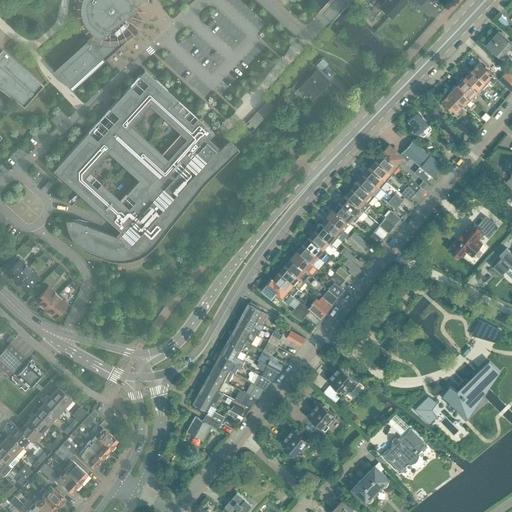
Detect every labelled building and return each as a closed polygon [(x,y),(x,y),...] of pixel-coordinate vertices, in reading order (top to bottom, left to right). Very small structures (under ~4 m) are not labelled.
[(95,35),(54,71),(54,74),(54,76),(55,79),(56,81),(57,83),(58,85),(61,87),(63,89),(66,90),(69,91),(72,91),(106,61),(103,59),(121,43),(123,45),(138,32),(128,20),(135,14),(134,5),(140,3),(139,1),(139,0),(83,0),(83,1),(83,3),(82,6),(82,8),(82,11),(82,13),(82,14),(82,16),(95,35)] [(414,0),(420,5),(424,0),(385,0),(380,6),(391,17),(392,15),(394,16),(396,16),(397,14),(398,12),(397,10),(406,0),(414,0)] [(498,31),(485,46),(498,57),(508,46),(511,49),(511,40),(510,42),(498,31)] [(0,139),(2,138),(0,135),(0,89),(19,104),(24,108),(43,86),(2,49),(0,51),(0,139)] [(322,58),(316,65),(321,70),(328,64),(322,58)] [(481,62),(473,70),(487,84),(491,80),(493,83),(497,78),(481,62)] [(168,90),(156,80),(154,83),(152,81),(149,78),(151,76),(144,70),(109,108),(109,109),(97,122),(88,132),(53,170),(76,191),(77,190),(109,219),(108,220),(106,222),(115,230),(111,235),(107,234),(106,235),(99,233),(100,231),(91,227),(92,224),(79,219),(68,220),(68,221),(69,226),(71,231),(73,235),(77,240),(80,243),(85,247),(91,250),(105,255),(106,252),(111,254),(117,255),(122,255),(127,254),(130,253),(133,252),(135,251),(137,250),(139,250),(141,248),(143,247),(145,245),(147,243),(150,240),(152,242),(218,161),(224,153),(216,146),(218,144),(215,142),(213,140),(211,141),(209,138),(214,133),(202,122),(200,124),(197,122),(198,121),(166,92),(168,90)] [(311,98),(328,80),(318,70),(300,88),(311,98)] [(473,70),(465,78),(479,93),(480,94),(484,90),(483,88),(487,84),(473,70)] [(507,72),(502,76),(510,84),(511,82),(511,81),(511,76),(507,72)] [(502,76),(498,80),(506,88),(510,84),(502,76)] [(465,78),(457,86),(471,100),(472,102),(476,98),(475,96),(479,93),(465,78)] [(457,86),(449,94),(463,108),(465,110),(469,106),(467,104),(471,100),(457,86)] [(449,94),(442,102),(458,118),(462,114),(460,112),(463,108),(449,94)] [(267,100),(248,121),(255,128),(275,106),(268,99),(267,100)] [(418,113),(408,122),(413,127),(411,128),(412,130),(412,131),(412,134),(415,135),(416,134),(417,135),(429,125),(418,113)] [(462,122),(457,126),(465,134),(470,130),(462,122)] [(412,140),(403,152),(411,158),(419,166),(433,177),(442,166),(430,156),(412,140)] [(389,145),(381,153),(382,154),(396,166),(398,168),(401,164),(404,166),(408,161),(389,145)] [(436,152),(431,157),(437,161),(441,156),(436,152)] [(382,154),(376,161),(392,175),(398,168),(396,166),(382,154)] [(441,156),(437,161),(446,169),(451,164),(441,156)] [(376,161),(370,168),(386,182),(392,175),(376,161)] [(419,166),(414,172),(423,180),(427,183),(433,177),(419,166)] [(370,168),(364,175),(380,189),(386,182),(370,168)] [(364,175),(358,182),(374,197),(380,189),(364,175)] [(408,186),(406,188),(415,195),(420,188),(411,179),(407,184),(408,186)] [(358,182),(352,189),(368,203),(374,197),(358,182)] [(406,188),(401,194),(409,201),(415,195),(406,188)] [(420,188),(415,195),(420,199),(425,192),(420,188)] [(352,189),(346,196),(363,211),(364,211),(364,212),(370,205),(368,204),(368,203),(352,189)] [(394,195),(391,199),(399,206),(403,200),(395,193),(394,195)] [(346,196),(340,203),(357,218),(363,211),(346,196)] [(391,199),(387,203),(395,210),(399,206),(391,199)] [(340,203),(334,210),(350,224),(352,221),(354,223),(358,219),(357,219),(357,218),(340,203)] [(334,210),(328,217),(344,231),(345,229),(350,224),(334,210)] [(390,211),(385,218),(394,227),(400,220),(390,211)] [(328,217),(321,224),(338,238),(342,233),(344,231),(328,217)] [(493,224),(484,217),(476,226),(484,233),(493,224)] [(385,218),(379,225),(389,234),(394,227),(385,218)] [(321,224),(316,231),(332,245),(337,238),(338,238),(321,224)] [(454,249),(452,252),(458,257),(460,254),(462,255),(466,250),(472,255),(481,244),(478,242),(484,235),(488,238),(497,227),(493,224),(484,233),(476,226),(474,225),(472,228),(470,227),(464,234),(463,233),(458,240),(459,240),(453,247),(454,249)] [(379,225),(373,232),(383,241),(389,234),(379,225)] [(316,231),(310,238),(324,250),(327,253),(333,247),(331,245),(332,245),(316,231)] [(373,232),(367,239),(377,247),(383,241),(373,232)] [(354,233),(350,237),(364,249),(368,245),(354,233)] [(350,237),(347,241),(361,253),(364,249),(350,237)] [(310,238),(304,245),(318,257),(318,258),(319,259),(321,260),(327,253),(324,250),(310,238)] [(29,239),(25,243),(29,247),(34,243),(29,239)] [(304,245),(298,252),(314,266),(319,259),(318,258),(318,257),(304,245)] [(343,247),(340,252),(348,259),(352,263),(356,258),(343,247)] [(501,257),(492,267),(493,268),(494,267),(501,274),(504,271),(510,265),(511,267),(511,252),(509,250),(507,248),(499,256),(501,257)] [(40,257),(44,261),(48,256),(44,252),(40,257)] [(298,252),(292,258),(308,273),(314,266),(298,252)] [(292,258),(286,265),(300,278),(304,281),(308,276),(310,274),(308,273),(292,258)] [(19,259),(6,274),(16,283),(29,268),(19,259)] [(348,259),(344,264),(350,269),(348,271),(354,277),(360,270),(352,263),(348,259)] [(286,265),(280,272),(294,285),(299,289),(305,282),(304,281),(300,278),(286,265)] [(58,274),(63,270),(59,266),(55,271),(58,274)] [(340,267),(335,272),(344,281),(349,275),(340,267)] [(29,268),(16,283),(25,291),(38,277),(29,268)] [(280,272),(273,279),(291,295),(293,296),(299,289),(294,285),(280,272)] [(335,272),(329,279),(334,283),(334,284),(343,291),(339,287),(344,281),(335,272)] [(266,286),(262,291),(271,298),(275,294),(284,302),(288,306),(295,298),(293,297),(293,296),(291,295),(273,279),(266,286)] [(70,285),(73,288),(78,283),(74,280),(70,285)] [(334,284),(328,290),(337,298),(343,291),(334,284)] [(49,286),(35,301),(45,310),(58,295),(49,286)] [(328,290),(322,297),(331,305),(337,298),(328,290)] [(58,295),(45,310),(54,318),(68,304),(58,295)] [(316,298),(313,302),(326,313),(332,306),(331,305),(322,297),(319,301),(316,298)] [(300,303),(292,312),(302,320),(309,311),(307,309),(302,304),(300,302),(300,303)] [(313,302),(307,309),(309,311),(310,311),(320,320),(326,313),(313,302)] [(248,304),(243,314),(262,325),(268,315),(262,312),(263,312),(248,304)] [(243,314),(237,324),(251,332),(257,335),(258,336),(261,330),(262,331),(264,326),(262,325),(243,314)] [(480,321),(474,333),(482,337),(487,325),(480,321)] [(237,324),(232,334),(251,345),(257,335),(251,332),(237,324)] [(284,331),(281,335),(282,336),(285,337),(286,338),(300,346),(305,339),(290,330),(288,334),(287,333),(285,332),(284,331)] [(274,331),(268,341),(277,346),(282,336),(281,335),(274,331)] [(232,334),(226,344),(241,352),(244,347),(248,349),(251,345),(232,334)] [(268,341),(263,352),(271,356),(271,357),(271,356),(277,346),(268,341)] [(9,343),(0,353),(0,367),(7,374),(11,369),(13,371),(23,359),(25,357),(10,343),(9,343)] [(226,344),(221,354),(226,356),(243,366),(245,362),(242,361),(245,355),(241,352),(226,344)] [(260,356),(258,361),(268,367),(277,372),(277,373),(278,374),(279,373),(282,366),(270,359),(271,357),(271,356),(263,352),(260,356)] [(219,356),(215,364),(230,372),(233,374),(234,374),(237,369),(240,370),(243,366),(226,356),(221,354),(219,356)] [(13,371),(12,371),(16,374),(15,374),(16,375),(29,387),(42,373),(33,365),(32,365),(30,362),(29,362),(30,362),(28,361),(26,363),(23,359),(13,371)] [(450,386),(442,397),(447,401),(446,402),(449,404),(450,403),(459,409),(458,411),(466,420),(486,400),(484,398),(479,392),(484,387),(498,374),(500,372),(490,361),(474,376),(468,382),(467,383),(466,384),(461,389),(458,392),(450,386)] [(215,364),(210,374),(228,384),(233,374),(230,372),(215,364)] [(268,367),(263,377),(272,382),(277,373),(277,372),(268,367)] [(329,380),(328,381),(331,384),(339,390),(343,394),(345,396),(349,391),(350,393),(359,382),(356,379),(349,374),(348,375),(339,368),(334,374),(329,380)] [(210,374),(204,383),(223,394),(226,387),(230,389),(232,386),(228,384),(210,374)] [(260,376),(257,381),(267,386),(270,382),(272,383),(272,382),(263,377),(260,375),(260,376)] [(254,385),(254,386),(257,387),(263,390),(265,391),(267,386),(257,381),(254,385)] [(204,383),(199,393),(217,403),(219,401),(223,394),(204,383)] [(251,384),(246,393),(252,397),(255,399),(255,400),(257,401),(258,400),(263,390),(257,387),(254,386),(251,384)] [(331,384),(323,393),(334,403),(337,399),(337,398),(335,395),(339,390),(331,384)] [(58,387),(50,396),(64,409),(72,400),(65,394),(58,387)] [(240,390),(235,400),(246,407),(250,409),(255,400),(255,399),(252,397),(246,393),(240,390)] [(199,393),(193,403),(208,411),(208,412),(207,415),(211,417),(222,423),(225,418),(214,412),(216,409),(218,410),(221,405),(217,403),(199,393)] [(50,396),(42,404),(57,417),(64,409),(50,396)] [(428,397),(415,409),(429,423),(436,417),(431,410),(436,403),(428,397)] [(319,403),(308,417),(323,430),(336,415),(329,409),(327,411),(319,403)] [(42,404),(35,413),(49,426),(57,417),(42,404)] [(234,406),(230,411),(241,417),(244,412),(234,406)] [(87,413),(80,407),(73,415),(79,421),(87,413)] [(229,410),(227,414),(240,421),(242,418),(241,417),(230,411),(229,410)] [(35,413),(27,421),(42,434),(49,426),(35,413)] [(195,416),(186,431),(202,441),(211,426),(218,430),(222,423),(211,417),(207,415),(206,414),(202,421),(195,416)] [(89,415),(80,424),(85,429),(94,420),(89,415)] [(20,429),(19,430),(30,440),(34,443),(42,434),(27,421),(20,429)] [(72,422),(67,427),(71,430),(75,425),(72,422)] [(109,431),(106,428),(104,429),(100,425),(96,430),(100,433),(96,438),(109,451),(110,450),(112,451),(115,447),(114,445),(118,441),(109,433),(109,431)] [(16,426),(8,435),(23,448),(30,440),(19,430),(20,429),(16,426)] [(393,446),(382,457),(399,473),(408,464),(409,464),(411,464),(413,464),(415,463),(416,462),(417,461),(418,459),(418,457),(418,455),(418,454),(427,444),(410,428),(399,440),(398,438),(392,444),(393,446)] [(292,431),(281,444),(297,456),(309,442),(302,436),(302,435),(302,434),(295,429),(293,431),(292,431)] [(8,435),(1,444),(15,457),(23,448),(8,435)] [(109,451),(96,438),(95,437),(87,446),(102,459),(104,459),(107,456),(106,454),(109,451)] [(56,438),(52,444),(55,447),(60,441),(56,438)] [(61,445),(72,455),(78,450),(66,439),(61,445)] [(1,444),(0,444),(0,458),(8,465),(9,466),(11,468),(19,460),(15,457),(1,444)] [(69,459),(72,455),(61,445),(54,453),(50,457),(53,460),(53,459),(55,460),(58,456),(63,460),(69,459)] [(98,463),(102,459),(87,446),(79,455),(93,468),(94,467),(96,468),(99,465),(98,463)] [(203,451),(200,457),(205,460),(209,454),(203,451)] [(0,458),(0,473),(0,474),(4,477),(11,468),(9,466),(8,465),(0,458)] [(65,471),(80,485),(84,481),(83,478),(87,474),(73,461),(69,466),(70,467),(65,471)] [(45,463),(39,469),(47,477),(52,481),(55,477),(54,472),(45,463)] [(25,465),(18,473),(22,477),(25,479),(32,471),(25,465)] [(352,489),(349,493),(356,500),(359,496),(366,502),(367,501),(368,501),(369,502),(371,501),(372,500),(373,499),(373,498),(373,497),(372,496),(382,486),(383,486),(384,486),(386,486),(387,485),(387,484),(388,483),(388,481),(387,480),(388,479),(375,466),(368,473),(368,472),(367,472),(366,476),(362,481),(358,482),(358,483),(358,482),(359,483),(352,489)] [(76,489),(80,485),(65,471),(61,476),(60,475),(57,479),(71,492),(74,489),(76,489)] [(307,472),(304,480),(317,486),(320,478),(307,472)] [(37,478),(34,475),(28,482),(31,484),(37,478)] [(43,488),(39,492),(42,494),(56,508),(59,505),(61,505),(64,502),(64,500),(65,499),(58,493),(60,492),(54,487),(53,489),(51,487),(47,491),(43,488)] [(231,511),(245,511),(251,505),(237,493),(225,507),(231,511)] [(56,508),(42,494),(42,495),(43,496),(38,500),(38,499),(34,503),(43,511),(54,511),(57,510),(56,508)] [(14,496),(9,502),(14,506),(18,510),(23,504),(14,496)] [(344,498),(330,511),(357,511),(358,511),(344,498)] [(43,511),(34,503),(33,504),(34,505),(31,508),(30,508),(25,511),(43,511)]
